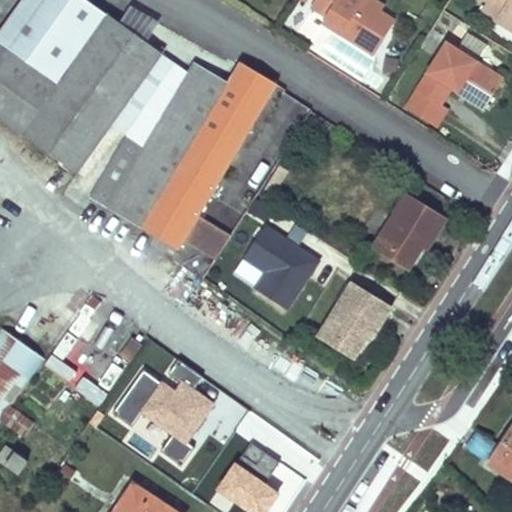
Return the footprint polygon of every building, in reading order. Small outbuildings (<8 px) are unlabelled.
[(109,16),(86,0),(24,0),(0,34),(0,45),(58,87),(109,16)] [(314,0),(307,11),(323,21),(340,32),(336,38),(372,60),(392,27),(376,17),(359,7),(363,1),(362,0),(314,0)] [(511,0),(476,0),(485,5),(479,15),(511,35),(511,0)] [(380,11),(363,1),(359,7),(376,17),(380,11)] [(156,50),(109,16),(58,87),(0,45),(0,120),(76,175),(165,51),(158,46),(156,50)] [(340,32),(323,21),(320,28),(336,38),(340,32)] [(446,45),(403,113),(436,134),(448,114),(442,110),(452,94),(456,97),(460,90),(489,108),(505,82),(480,66),(489,51),(469,39),(460,54),(446,45)] [(277,85),(242,63),(229,84),(197,65),(147,149),(130,139),(92,200),(180,251),(277,85)] [(489,108),(460,90),(456,97),(484,115),(489,108)] [(326,129),(311,119),(303,132),(318,142),(326,129)] [(446,222),(407,195),(373,246),(408,270),(423,248),(426,251),(446,222)] [(295,308),(322,253),(262,223),(234,279),(295,308)] [(391,309),(352,285),(320,336),(353,358),(368,334),(372,336),(391,309)] [(45,359),(0,328),(0,327),(0,425),(3,421),(25,436),(34,423),(12,407),(26,386),(45,359)] [(129,337),(118,354),(129,362),(141,345),(129,337)] [(142,366),(113,416),(185,458),(219,399),(196,386),(204,373),(180,359),(167,381),(142,366)] [(49,401),(26,386),(12,407),(34,423),(49,401)] [(511,428),(490,462),(511,477),(511,428)] [(489,459),(496,440),(473,431),(466,451),(489,459)] [(28,462),(7,447),(0,455),(0,460),(19,474),(28,462)] [(170,511),(133,485),(114,511),(170,511)]
